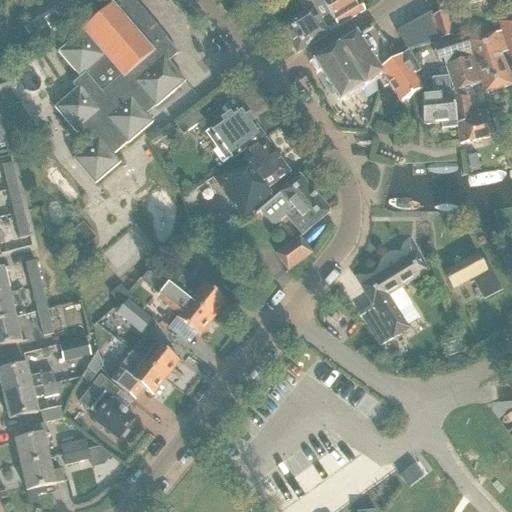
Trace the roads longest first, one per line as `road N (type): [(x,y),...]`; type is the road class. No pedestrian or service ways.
road 1 (residential): [(282,316),(336,253),(349,205),(340,175),(271,78)]
road 2 (residential): [(115,511),(282,316)]
road 3 (residential): [(407,404),(282,316)]
road 4 (residential): [(391,0),(271,78)]
